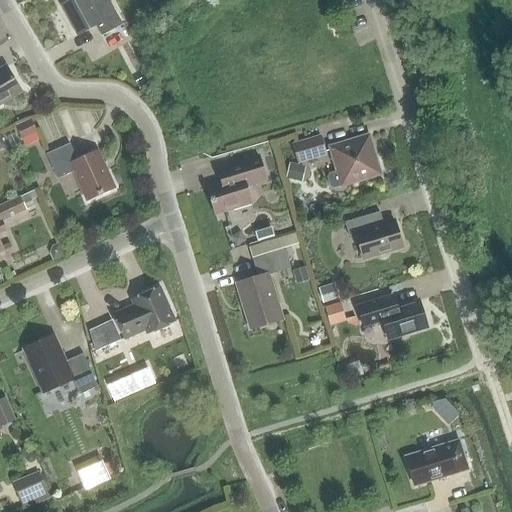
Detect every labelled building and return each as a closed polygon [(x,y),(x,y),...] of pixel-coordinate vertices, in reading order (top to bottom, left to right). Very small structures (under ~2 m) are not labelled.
[(69,0),(60,5),(76,35),(95,25),(101,36),(122,25),(108,0),(93,0),(89,2),(87,0),(69,0)] [(301,0),(268,0),(283,45),(294,41),(290,31),(310,25),(301,0)] [(221,21),(170,37),(180,68),(220,55),(223,65),(234,61),(231,51),(221,21)] [(297,49),(271,58),(275,71),(290,66),(299,93),(350,76),(340,46),(300,59),(297,49)] [(0,103),(20,91),(6,67),(0,70),(0,103)] [(229,82),(209,89),(225,135),(255,125),(240,79),(236,69),(226,72),(229,82)] [(154,82),(151,75),(146,77),(150,84),(154,82)] [(36,132),(30,118),(14,125),(21,140),(36,132)] [(326,155),(319,134),(290,143),(297,164),(326,155)] [(329,147),(336,171),(328,174),(326,178),(329,187),(333,189),(380,175),(368,135),(329,147)] [(113,188),(97,151),(77,160),(69,144),(46,154),(57,179),(73,172),(86,201),(113,188)] [(245,185),(265,179),(258,157),(215,170),(219,183),(206,187),(214,214),(250,203),(245,185)] [(304,166),(288,162),(284,178),(301,182),(304,166)] [(26,210),(33,206),(30,200),(37,197),(34,191),(0,205),(0,221),(1,221),(26,210)] [(402,246),(394,221),(383,225),(379,212),(344,222),(348,236),(355,234),(362,258),(402,246)] [(239,231),(230,238),(236,248),(246,241),(239,231)] [(49,254),(52,262),(67,256),(61,243),(51,247),(49,254)] [(236,284),(250,329),(281,319),(268,275),(291,268),(284,248),(252,258),(257,277),(236,284)] [(292,271),(296,284),(309,280),(305,268),(292,271)] [(337,299),(333,283),(317,288),(321,303),(337,299)] [(174,321),(159,289),(159,288),(131,300),(134,306),(113,315),(124,339),(144,329),(146,334),(174,321)] [(426,327),(418,300),(391,309),(387,297),(356,306),(363,327),(382,321),(387,339),(426,327)] [(344,317),(339,302),(323,307),(327,322),(344,317)] [(23,350),(42,393),(72,379),(79,395),(97,387),(82,354),(65,362),(53,336),(23,350)] [(145,365),(107,382),(115,399),(153,383),(145,365)] [(0,399),(0,426),(14,420),(4,398),(0,399)] [(445,398),(432,401),(434,408),(448,423),(459,413),(445,398)] [(405,457),(414,486),(467,469),(458,441),(405,457)] [(108,476),(98,454),(73,466),(83,487),(108,476)] [(47,494),(37,471),(11,482),(21,505),(47,494)]
